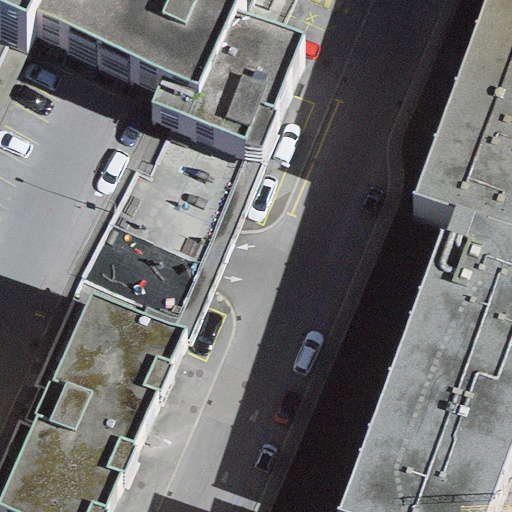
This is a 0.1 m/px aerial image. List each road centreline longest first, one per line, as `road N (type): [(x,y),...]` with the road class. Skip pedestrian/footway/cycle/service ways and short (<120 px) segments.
road 1 (residential): [(413,0),(197,511)]
road 2 (residential): [(0,350),(107,103)]
